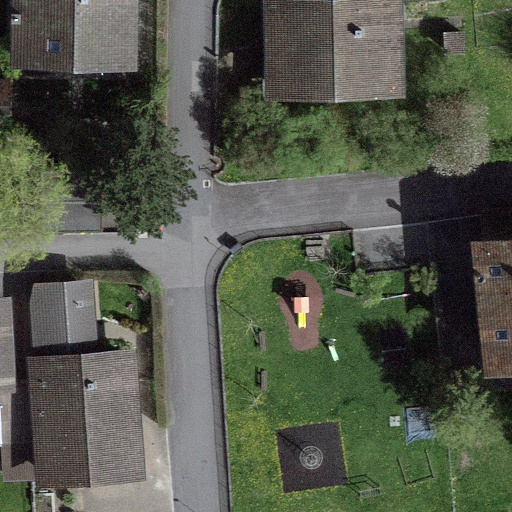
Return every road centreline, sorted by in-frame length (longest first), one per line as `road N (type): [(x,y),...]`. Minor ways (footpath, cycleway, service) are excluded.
road 1 (residential): [(187,214),(511,190)]
road 2 (residential): [(187,214),(193,511)]
road 3 (residential): [(194,0),(187,214)]
